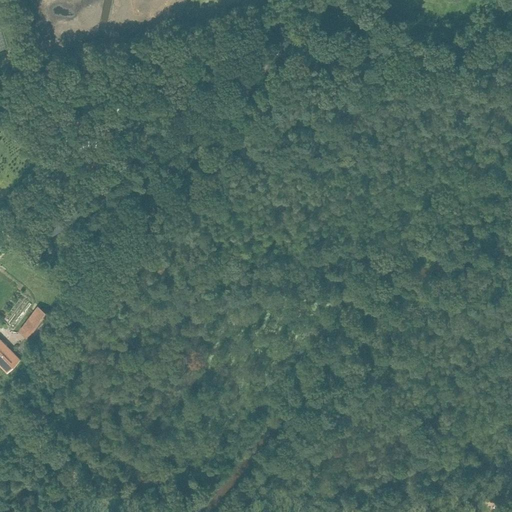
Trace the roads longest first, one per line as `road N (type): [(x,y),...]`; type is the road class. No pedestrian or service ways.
road 1 (track): [(263,72),(0,403)]
road 2 (unclassified): [(103,511),(0,403)]
